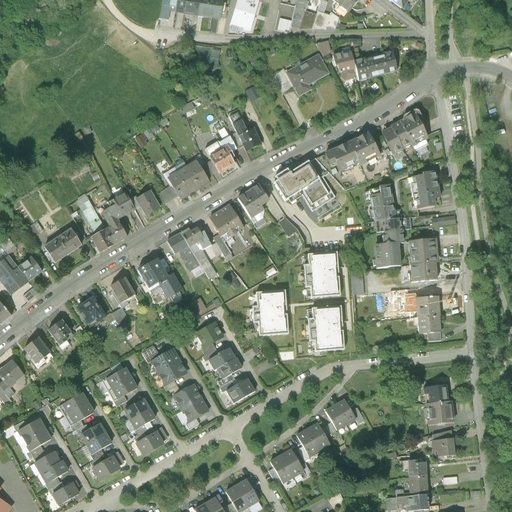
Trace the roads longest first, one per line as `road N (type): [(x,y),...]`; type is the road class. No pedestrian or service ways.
road 1 (residential): [(435,74),(62,287),(0,337)]
road 2 (residential): [(428,36),(229,42),(134,29),(108,0)]
road 3 (unclassified): [(471,355),(462,213),(435,74)]
road 4 (residential): [(96,503),(175,506),(247,462)]
road 5 (unclassified): [(495,511),(471,355)]
road 6 (residential): [(247,462),(299,428),(350,367)]
road 7 (residential): [(350,367),(471,355)]
